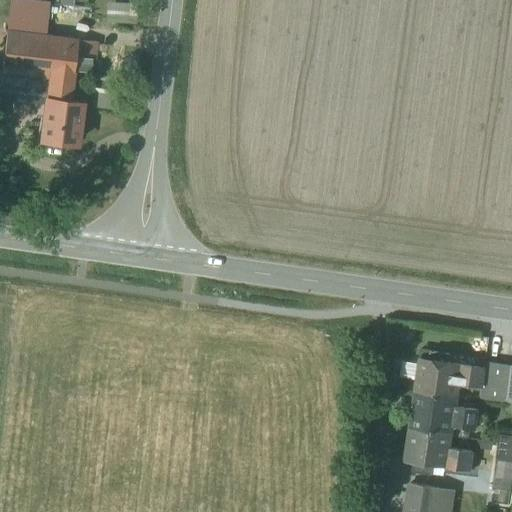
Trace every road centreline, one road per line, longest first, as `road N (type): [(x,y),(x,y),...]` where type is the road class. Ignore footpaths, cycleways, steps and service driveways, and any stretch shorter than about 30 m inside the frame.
road 1 (secondary): [(511,311),(163,261)]
road 2 (tertiary): [(153,149),(171,0)]
